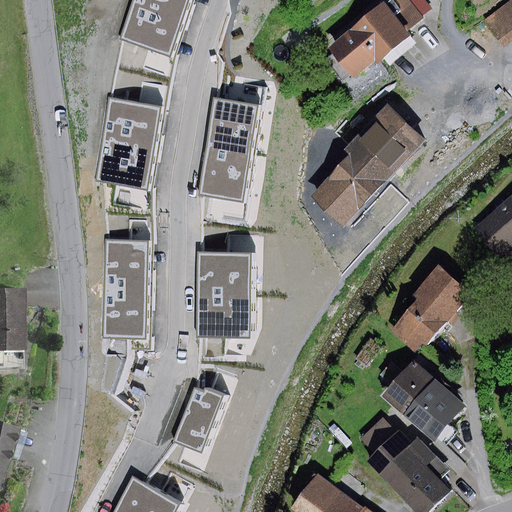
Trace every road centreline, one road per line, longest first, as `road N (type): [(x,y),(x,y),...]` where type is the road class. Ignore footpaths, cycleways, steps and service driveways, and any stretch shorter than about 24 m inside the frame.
road 1 (unclassified): [(53,511),(70,415),(75,308),(38,0)]
road 2 (unknown): [(233,0),(202,65),(190,119),(183,207),(200,314),(186,395)]
